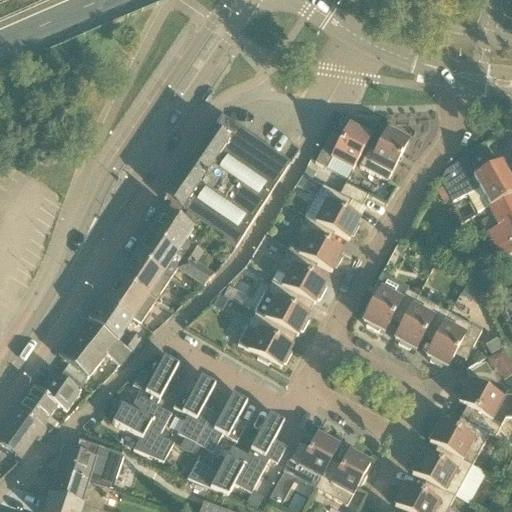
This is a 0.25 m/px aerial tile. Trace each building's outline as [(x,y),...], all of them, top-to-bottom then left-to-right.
[(223,244),(234,251),(235,252),(290,167),(221,120),(212,134),(211,134),(162,202),(163,202),(164,201),(225,242),(223,244)] [(315,166),(326,172),(331,162),(352,173),(370,140),(365,137),(367,135),(355,129),(353,131),(349,129),(338,149),(327,143),(315,166)] [(387,133),(375,156),(368,152),(359,169),(387,184),(408,144),(404,142),(405,139),(393,133),(392,135),(387,133)] [(511,197),(511,185),(500,164),(495,167),(484,146),(446,172),(441,183),(444,189),(436,193),(443,205),(451,201),(453,205),(468,197),(477,216),(489,209),(490,209),(511,197)] [(339,197),(345,200),(362,209),(368,198),(345,186),(339,197)] [(345,200),(339,197),(322,188),(316,200),(314,199),(303,219),(305,220),(328,232),(348,243),(351,239),(353,240),(360,228),(357,227),(359,222),(339,211),(345,200)] [(511,256),(511,197),(490,209),(489,209),(499,228),(488,234),(503,261),(511,256)] [(202,255),(185,242),(192,232),(181,224),(164,213),(163,215),(160,213),(154,223),(156,224),(149,236),(194,266),(194,265),(202,255)] [(322,243),(328,232),(305,220),(288,252),(311,264),(331,275),(334,271),(336,272),(343,260),(340,259),(342,254),(322,243)] [(214,279),(213,278),(194,265),(194,266),(149,236),(142,246),(140,245),(133,254),(136,256),(134,258),(163,277),(169,283),(177,271),(204,289),(214,279)] [(305,275),(311,264),(288,252),(277,274),(287,279),(281,289),(281,290),(294,296),(314,307),(317,303),(319,304),(326,292),(323,291),(325,286),(305,275)] [(155,305),(169,283),(163,277),(134,258),(119,281),(155,305)] [(468,276),(477,291),(488,284),(479,269),(468,276)] [(140,327),(155,305),(119,281),(104,303),(134,323),(140,327)] [(281,290),(281,289),(271,284),(265,295),(266,296),(255,316),(254,316),(277,328),(297,339),(300,334),(302,336),(309,324),(306,323),(309,318),(288,307),(294,296),(281,290)] [(405,322),(418,299),(407,293),(401,303),(381,291),(375,302),(372,301),(366,312),(368,314),(363,324),(367,327),(366,329),(378,336),(379,333),(384,336),(395,316),(405,322)] [(437,339),(449,317),(418,299),(405,322),(394,342),(399,344),(398,347),(409,353),(411,351),(415,353),(426,333),(437,339)] [(127,333),(134,323),(104,303),(102,306),(100,306),(99,307),(97,308),(96,309),(95,310),(95,312),(95,314),(96,315),(89,325),(88,325),(131,354),(132,355),(141,343),(127,333)] [(271,339),(277,328),(254,316),(237,348),(258,359),(256,362),(269,368),(270,365),(280,371),(283,366),(285,368),(292,356),(289,355),(292,350),(271,339)] [(449,317),(437,339),(426,359),(431,362),(429,364),(441,371),(442,368),(447,371),(458,350),(469,356),(482,334),(449,317)] [(119,368),(131,354),(88,325),(60,361),(87,382),(106,358),(119,368)] [(500,383),(511,377),(511,364),(505,350),(488,359),(500,383)] [(155,409),(156,409),(178,368),(164,361),(154,379),(142,372),(133,389),(140,394),(130,413),(129,414),(147,424),(155,409)] [(41,430),(49,435),(58,426),(49,420),(57,408),(66,415),(81,394),(54,376),(40,395),(34,390),(17,413),(41,430)] [(195,447),(212,414),(204,410),(215,389),(201,381),(191,399),(183,394),(173,411),(187,419),(177,437),(185,442),(195,447)] [(489,437),(495,440),(506,420),(511,420),(511,419),(511,399),(511,400),(506,399),(501,402),(492,397),(494,394),(482,388),(480,390),(470,384),(467,389),(465,388),(458,400),(461,401),(458,406),(478,417),(473,427),(472,427),(489,437)] [(221,419),(212,414),(195,447),(204,452),(212,456),(222,438),(236,446),(246,428),(237,423),(247,406),(233,398),(221,419)] [(122,409),(118,417),(112,427),(140,442),(133,454),(163,466),(174,447),(160,439),(171,417),(156,409),(155,409),(147,424),(129,414),(130,413),(122,409)] [(0,445),(20,460),(41,430),(17,413),(0,437),(0,445)] [(270,418),(248,459),(249,459),(240,474),(258,484),(269,463),(277,468),(286,450),(274,444),(284,426),(270,418)] [(472,427),(473,427),(467,424),(461,435),(441,424),(438,429),(436,427),(429,439),(432,441),(429,445),(449,456),(472,469),(489,437),(472,427)] [(320,482),(327,469),(338,449),(334,447),(335,444),(323,438),(322,440),(317,438),(306,458),(295,452),(283,475),(305,486),(310,477),(320,482)] [(195,447),(185,442),(181,450),(190,456),(195,447)] [(112,456),(98,451),(79,444),(75,456),(64,452),(56,476),(109,493),(111,494),(122,459),(112,456)] [(190,456),(199,460),(200,461),(204,452),(195,447),(190,456)] [(248,459),(233,451),(232,450),(220,472),(200,461),(199,460),(187,482),(189,483),(222,497),(224,494),(229,497),(234,488),(251,497),(252,495),(258,484),(240,474),(249,459),(248,459)] [(320,482),(315,492),(347,509),(358,489),(361,490),(367,478),(364,477),(370,466),(366,464),(367,461),(355,455),(354,457),(349,455),(338,475),(327,469),(320,482)] [(472,469),(449,456),(444,467),(423,456),(421,461),(418,459),(412,471),(414,472),(412,477),(432,488),(455,500),(472,469)] [(106,502),(109,493),(56,476),(49,498),(80,507),(93,511),(102,511),(105,502),(106,502)] [(448,511),(455,500),(432,488),(426,499),(406,488),(404,492),(401,491),(394,503),(397,504),(395,509),(400,511),(448,511)] [(261,499),(252,495),(251,497),(247,503),(256,508),(261,499)] [(93,511),(80,507),(49,498),(44,511),(93,511)]
